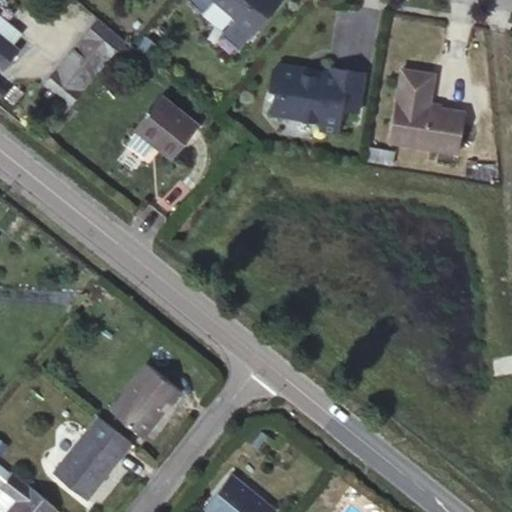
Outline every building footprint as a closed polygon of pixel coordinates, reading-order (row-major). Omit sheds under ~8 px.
[(215,0),(236,17),(235,18),(254,33),(281,1),(281,0),(215,0)] [(109,59),(125,39),(100,19),(84,38),(109,59)] [(17,36),(0,21),(0,34),(10,43),(17,36)] [(0,62),(14,45),(10,43),(0,34),(0,62)] [(83,90),(109,59),(84,38),(58,70),(83,90)] [(14,45),(0,62),(0,66),(3,69),(19,50),(14,45)] [(329,74),(278,66),(271,70),(268,90),(274,91),(279,96),(276,116),(320,123),(319,131),(336,134),(339,111),(341,104),(357,107),(362,75),(330,69),(329,74)] [(46,86),(70,107),(83,90),(58,70),(46,86)] [(432,76),(400,71),(388,144),(456,154),(462,114),(427,108),(432,76)] [(279,96),(274,91),(270,115),(276,116),(279,96)] [(136,129),(137,130),(155,144),(171,158),(198,124),(163,95),(136,129)] [(357,107),(341,104),(339,111),(356,114),(357,107)] [(155,144),(137,130),(128,142),(146,156),(155,144)] [(180,389),(147,362),(110,409),(142,436),(180,389)] [(86,498),(131,442),(99,416),(54,472),(86,498)] [(259,427),(249,439),(257,446),(267,435),(259,427)] [(0,484),(0,486),(4,490),(17,475),(11,471),(0,484)] [(272,511),(276,509),(232,473),(204,507),(211,511),(272,511)] [(53,511),(57,508),(28,484),(17,475),(4,490),(16,500),(6,511),(53,511)]
